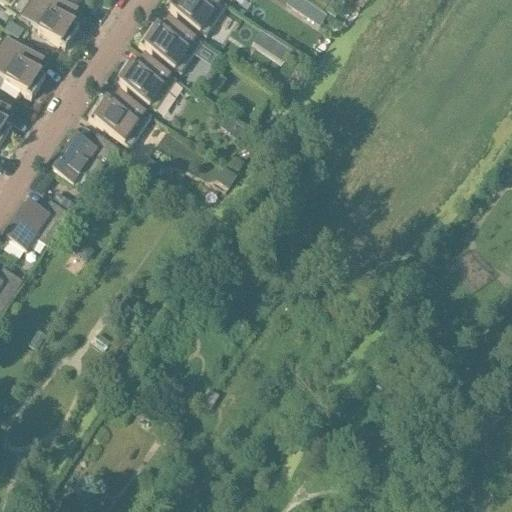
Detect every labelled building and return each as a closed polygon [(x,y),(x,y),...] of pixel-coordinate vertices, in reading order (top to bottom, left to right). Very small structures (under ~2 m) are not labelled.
[(72,29),(80,18),(52,0),(32,0),(20,19),(38,31),(36,35),(64,53),(77,33),(72,29)] [(226,10),(210,0),(170,0),(162,12),(204,42),(226,10)] [(303,20),(310,25),(318,14),(311,9),(303,20)] [(24,33),(9,24),(3,34),(17,43),(24,33)] [(179,79),(201,47),(168,25),(161,36),(151,29),(137,49),(179,79)] [(39,79),(46,68),(5,40),(0,48),(0,77),(5,81),(3,84),(30,103),(44,82),(39,79)] [(176,84),(143,62),(136,73),(126,66),(112,87),(154,116),(176,84)] [(101,103),(87,124),(129,153),(151,121),(118,99),(111,110),(101,103)] [(5,129),(13,118),(0,109),(0,147),(10,132),(5,129)] [(81,175),(94,184),(116,151),(96,138),(89,149),(75,140),(51,175),(72,189),(81,175)] [(56,196),(50,205),(68,218),(75,208),(56,196)] [(34,242),(47,251),(69,218),(68,218),(50,205),(49,205),(41,216),(28,207),(4,242),(24,256),(34,242)] [(73,239),(66,250),(74,255),(80,254),(85,247),(73,239)] [(0,318),(22,286),(2,272),(0,274),(0,318)] [(497,297),(490,292),(486,299),(493,304),(497,297)] [(197,407),(206,412),(208,414),(218,399),(207,392),(198,405),(197,407)]
